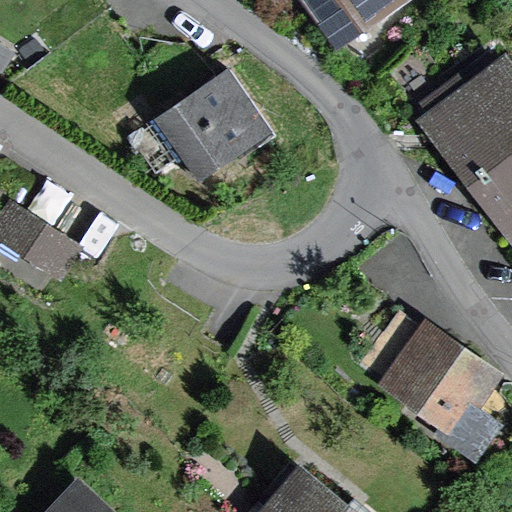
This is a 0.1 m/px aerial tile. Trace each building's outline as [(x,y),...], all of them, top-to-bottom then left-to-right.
[(401,0),(305,0),(337,45),(401,0)] [(468,69),(461,60),(422,91),(429,99),(418,107),(470,173),(511,139),(511,49),(505,40),(468,69)] [(268,128),(225,65),(123,135),(143,164),(158,172),(179,157),(195,179),(268,128)] [(511,139),(470,173),(511,227),(511,139)] [(0,229),(69,274),(89,240),(17,194),(0,224),(0,229)] [(508,366),(428,310),(425,314),(404,299),(367,352),(388,367),(381,377),(441,420),(438,425),(477,452),(505,414),(484,399),(508,366)] [(347,511),(358,499),(308,456),(260,511),(347,511)] [(131,511),(79,464),(36,511),(131,511)] [(374,511),(358,499),(347,511),(374,511)]
